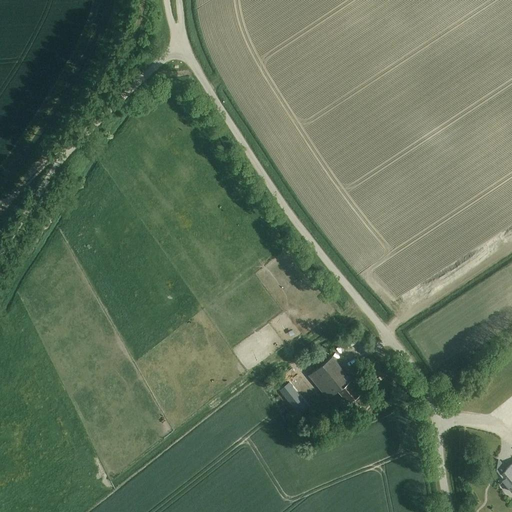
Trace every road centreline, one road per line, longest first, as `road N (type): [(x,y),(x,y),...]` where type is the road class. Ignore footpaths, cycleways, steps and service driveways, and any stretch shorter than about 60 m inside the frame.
road 1 (unclassified): [(451,511),(432,411),(411,364),(273,192),(178,50)]
road 2 (unclassified): [(0,259),(63,156),(178,50)]
